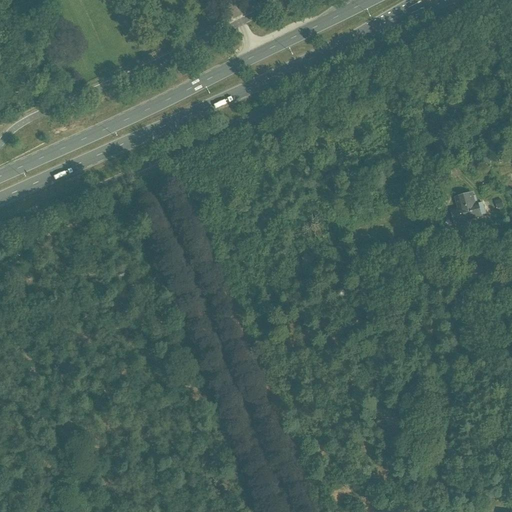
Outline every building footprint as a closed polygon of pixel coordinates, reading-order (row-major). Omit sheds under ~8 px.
[(473,197),(472,194),(456,198),(459,209),(452,211),(455,224),(481,216),(486,214),(482,203),(478,204),(475,196),(473,197)] [(504,207),(501,199),(495,201),(498,209),(504,207)] [(419,229),(409,231),(411,242),(421,240),(419,229)] [(470,281),(505,272),(502,262),(467,272),(470,281)] [(475,284),(477,291),(490,287),(489,280),(475,284)]
